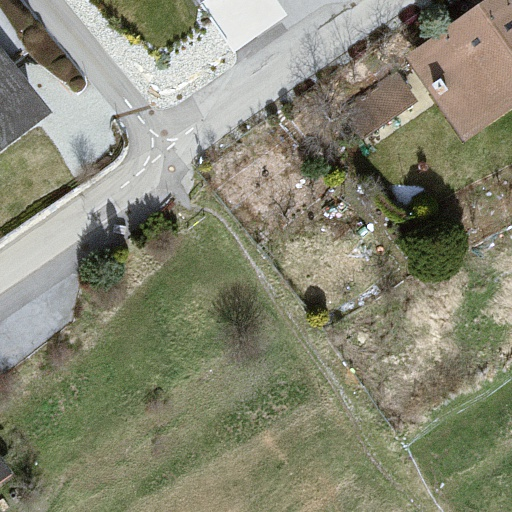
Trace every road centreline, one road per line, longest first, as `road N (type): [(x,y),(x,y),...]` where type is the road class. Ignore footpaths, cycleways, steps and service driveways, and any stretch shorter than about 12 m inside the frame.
road 1 (residential): [(169,153),(410,0)]
road 2 (residential): [(0,268),(169,153)]
road 3 (residential): [(35,0),(169,153)]
